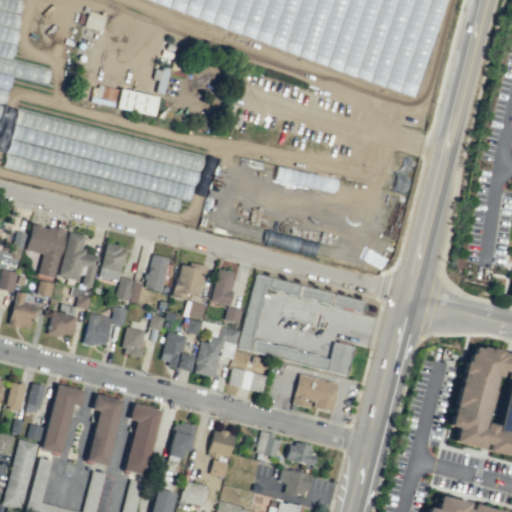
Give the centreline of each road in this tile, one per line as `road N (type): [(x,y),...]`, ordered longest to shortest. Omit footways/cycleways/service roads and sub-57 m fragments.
road 1 (primary): [(483,0),(353,511)]
road 2 (residential): [(511,321),(0,192)]
road 3 (residential): [(371,446),(0,351)]
